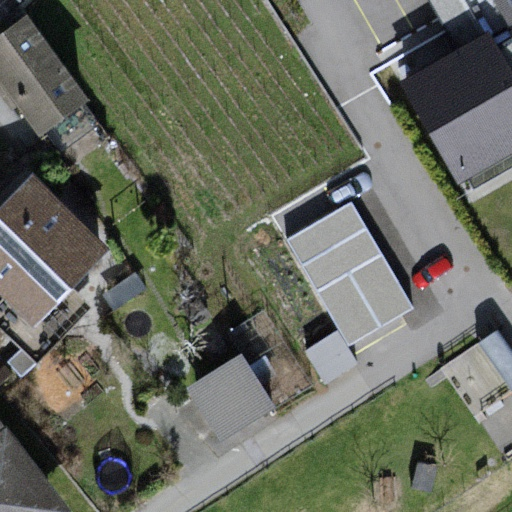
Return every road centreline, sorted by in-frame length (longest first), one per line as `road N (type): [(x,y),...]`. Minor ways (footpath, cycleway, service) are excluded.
road 1 (residential): [(324,0),(350,81),(428,216),(450,279),(439,321)]
road 2 (residential): [(170,511),(392,365),(439,321)]
